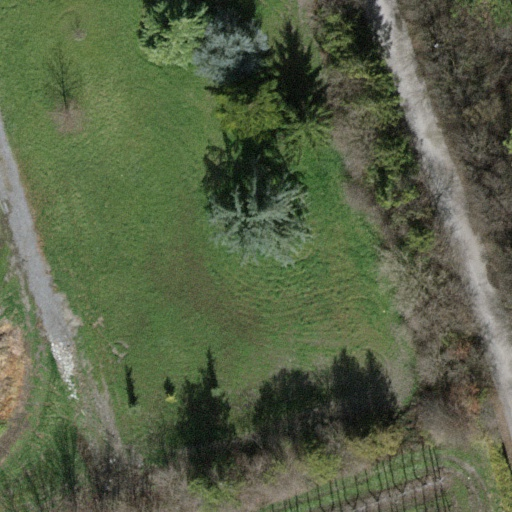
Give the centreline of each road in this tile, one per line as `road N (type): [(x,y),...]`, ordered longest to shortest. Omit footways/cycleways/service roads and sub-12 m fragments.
road 1 (residential): [(376,0),(511,383)]
road 2 (track): [(0,146),(104,479)]
